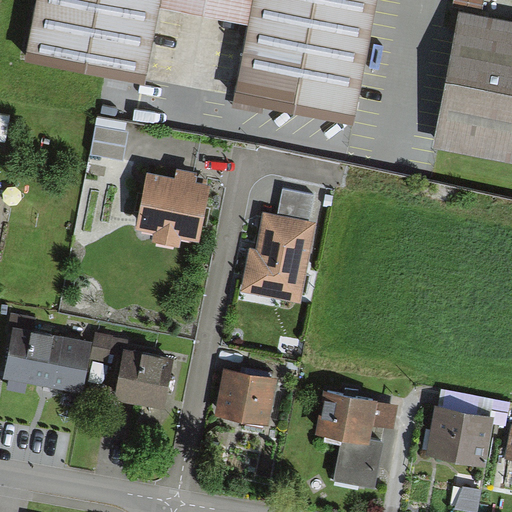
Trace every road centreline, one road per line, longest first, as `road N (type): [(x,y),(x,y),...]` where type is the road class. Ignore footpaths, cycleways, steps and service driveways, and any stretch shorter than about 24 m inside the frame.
road 1 (residential): [(242,169),(175,505)]
road 2 (residential): [(175,505),(0,473)]
